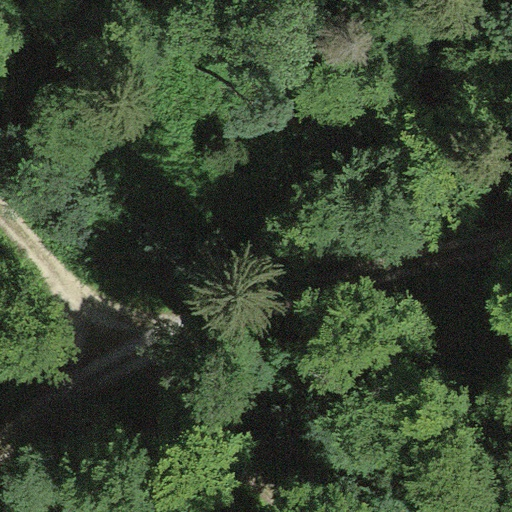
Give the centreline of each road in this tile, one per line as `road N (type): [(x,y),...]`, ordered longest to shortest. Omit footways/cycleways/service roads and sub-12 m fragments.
road 1 (track): [(0,468),(140,352),(217,318),(511,247)]
road 2 (track): [(280,511),(140,352),(0,213)]
